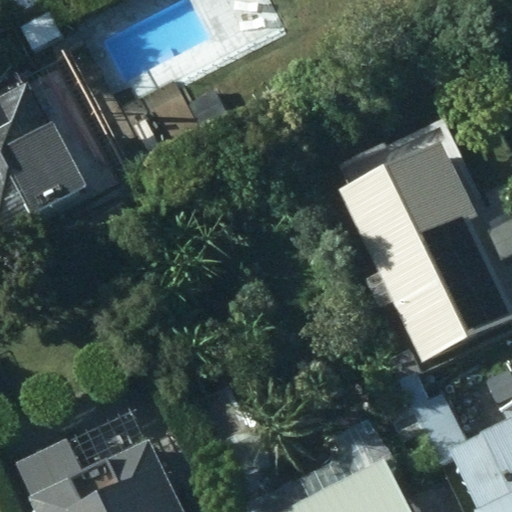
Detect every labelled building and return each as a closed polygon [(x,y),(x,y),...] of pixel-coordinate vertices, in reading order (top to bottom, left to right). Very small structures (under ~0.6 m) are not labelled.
[(49,10),(45,0),(6,0),(17,24),(49,10)] [(64,42),(53,17),(20,31),(32,57),(64,42)] [(58,61),(0,92),(0,254),(43,233),(40,228),(122,187),(58,61)] [(446,149),(342,198),(381,281),(371,286),(385,315),(395,310),(424,372),(511,330),(511,306),(475,228),(482,223),(446,149)] [(511,236),(492,246),(511,288),(511,236)] [(229,392),(193,407),(241,506),(283,484),(259,435),(251,438),(229,392)] [(448,399),(422,410),(472,511),(511,511),(511,435),(475,454),(448,399)] [(70,446),(17,472),(35,511),(182,511),(153,449),(87,481),(70,446)] [(410,511),(378,451),(258,511),(410,511)]
